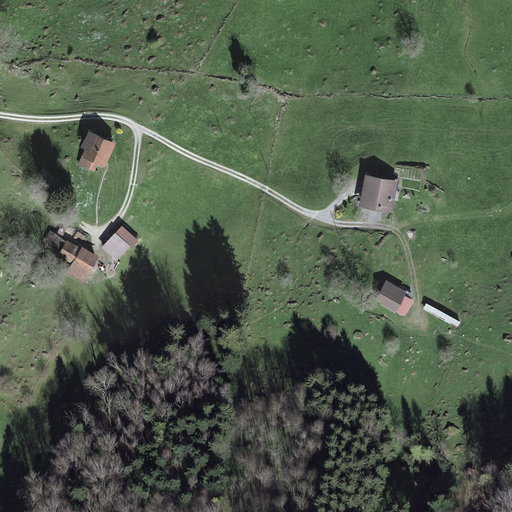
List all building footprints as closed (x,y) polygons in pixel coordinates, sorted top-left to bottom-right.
[(117,140),(89,128),(81,146),(85,148),(78,164),(95,171),(99,162),(106,165),(117,140)] [(399,178),(366,172),(359,206),(392,212),(399,178)] [(138,239),(122,224),(102,246),(117,260),(129,246),(131,247),(138,239)] [(61,250),(59,252),(73,260),(67,271),(84,281),(99,255),(82,245),(81,247),(67,238),(66,240),(50,231),(45,241),(61,250)] [(386,280),(375,299),(382,302),(381,304),(405,317),(415,299),(404,293),(406,291),(386,280)]
